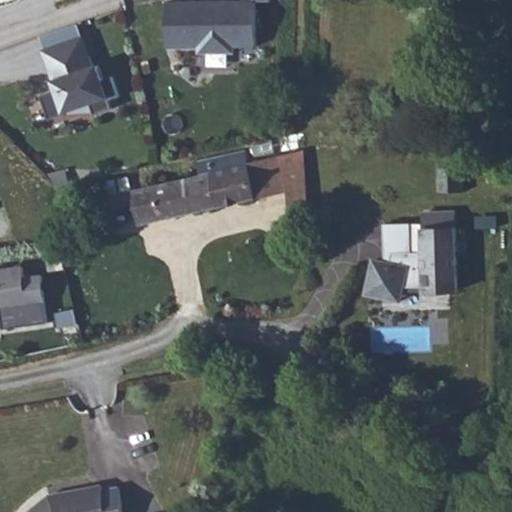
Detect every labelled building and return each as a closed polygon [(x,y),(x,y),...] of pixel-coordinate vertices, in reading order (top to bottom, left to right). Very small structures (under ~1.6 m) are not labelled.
[(166,0),(166,47),(257,48),(257,0),(166,0)] [(41,92),(48,117),(121,97),(114,74),(102,77),(85,20),(39,33),(55,88),(41,92)] [(231,127),(184,138),(185,158),(95,178),(98,195),(128,191),(132,209),(274,176),(264,140),(234,147),(231,127)] [(451,164),(449,138),(427,138),(428,162),(445,163),(451,164)] [(440,167),(440,189),(465,189),(465,167),(440,167)] [(369,255),(369,296),(406,297),(406,288),(459,288),(461,208),(423,207),(422,221),(385,220),(385,255),(369,255)] [(23,263),(0,265),(0,323),(47,319),(43,273),(24,275),(23,263)] [(116,511),(111,482),(95,486),(95,480),(45,489),(14,511),(116,511)]
